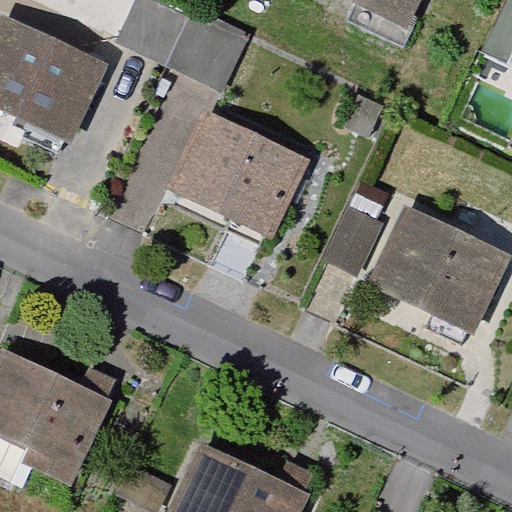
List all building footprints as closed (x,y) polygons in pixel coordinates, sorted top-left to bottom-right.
[(211,36),(214,29),(144,0),(136,0),(119,42),(216,83),(232,44),(211,36)] [(433,0),(330,0),(415,39),(433,0)] [(118,70),(5,18),(0,28),(0,118),(79,154),(118,70)] [(320,165),(207,113),(168,197),(281,249),(320,165)] [(511,282),(511,260),(407,212),(368,296),(482,348),(511,282)] [(120,405),(7,353),(0,367),(0,452),(81,489),(120,405)] [(313,511),(320,499),(207,447),(176,511),(313,511)]
